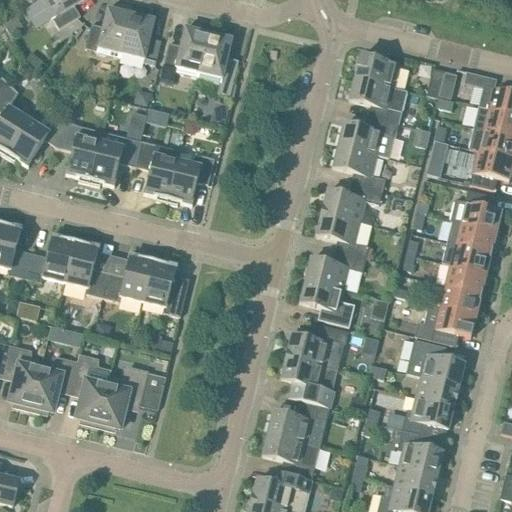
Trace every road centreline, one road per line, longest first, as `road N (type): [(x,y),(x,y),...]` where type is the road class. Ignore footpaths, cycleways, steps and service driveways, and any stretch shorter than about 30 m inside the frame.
road 1 (residential): [(277,264),(0,197)]
road 2 (residential): [(277,264),(330,26)]
road 3 (residential): [(220,493),(277,264)]
road 4 (residential): [(511,325),(504,331),(458,511)]
road 5 (residential): [(330,26),(511,68)]
road 6 (residential): [(220,493),(68,455)]
road 7 (residential): [(187,0),(264,17),(316,0)]
